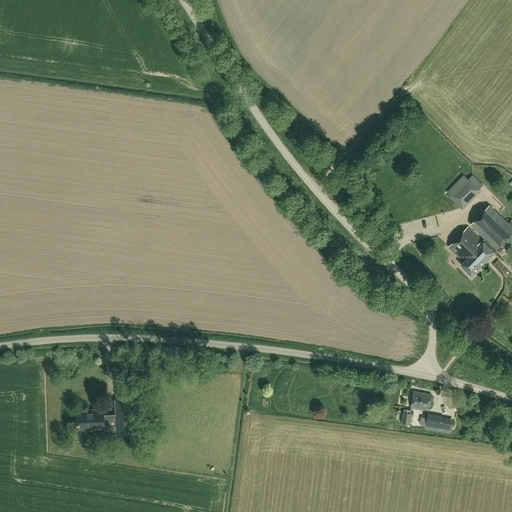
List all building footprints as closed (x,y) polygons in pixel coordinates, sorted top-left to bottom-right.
[(464,175),(447,192),(451,195),(449,196),(462,209),(480,191),(478,190),(483,185),(472,175),(468,180),(464,175)] [(448,247),(463,262),(460,265),(471,276),(511,233),(511,227),(489,206),(470,225),(484,238),(481,241),(467,228),(448,247)] [(418,216),(411,218),(414,228),(420,226),(418,216)] [(414,391),(411,407),(429,410),(432,394),(414,391)] [(134,399),(115,400),(117,437),(135,436),(134,399)] [(104,428),(104,410),(91,410),(91,411),(77,412),(78,429),(104,428)] [(402,422),(411,424),(412,413),(410,413),(403,412),(402,422)] [(425,430),(455,434),(456,429),(452,429),(453,418),(443,417),(443,415),(427,413),(427,417),(421,416),(420,423),(422,426),(425,426),(425,430)]
